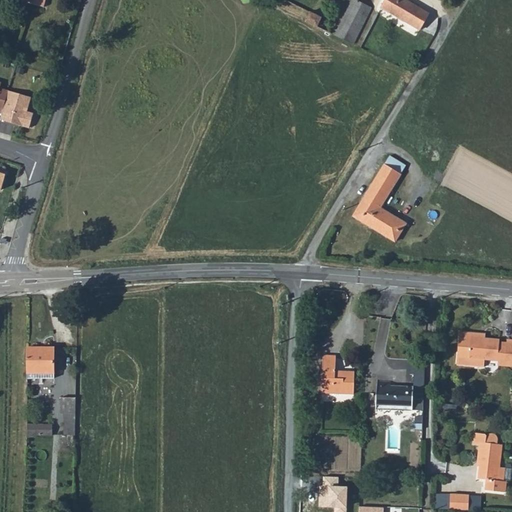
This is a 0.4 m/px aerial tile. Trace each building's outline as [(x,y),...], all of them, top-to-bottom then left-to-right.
[(334,36),(352,45),(370,8),(352,0),(334,36)] [(385,0),(382,7),(419,28),(429,12),(407,0),(385,0)] [(307,23),(318,29),(323,19),(312,13),(307,23)] [(0,96),(0,119),(23,126),(27,112),(20,110),(24,96),(2,89),(2,90),(0,96)] [(350,219),(390,243),(401,224),(377,210),(407,160),(390,150),(350,219)] [(483,361),(497,362),(511,363),(511,341),(506,341),(506,344),(501,343),(501,340),(483,339),(482,336),(458,334),(455,366),(482,369),(483,361)] [(23,382),(50,382),(51,352),(24,352),(23,382)] [(321,395),(353,396),(354,374),(334,373),(334,358),(322,357),(321,395)] [(412,412),(413,391),(392,390),(392,385),(376,385),(376,410),(412,412)] [(423,391),(413,391),(412,412),(423,412),(423,391)] [(74,439),(75,402),(61,402),(61,417),(64,417),(64,438),(74,439)] [(22,429),(22,438),(49,438),(51,438),(51,429),(22,429)] [(484,443),(479,443),(476,468),(478,468),(477,480),(485,481),(484,491),(501,493),(503,482),(498,481),(500,467),(502,446),(498,445),(496,437),(493,435),(489,435),(485,439),(484,443)] [(22,447),(49,447),(49,438),(22,438),(22,447)] [(339,478),(324,477),(324,485),(319,485),(318,506),(334,507),(334,511),(346,511),(347,486),(338,486),(339,478)] [(449,498),(434,497),(433,511),(467,511),(468,499),(456,498),(456,508),(449,508),(449,498)]
